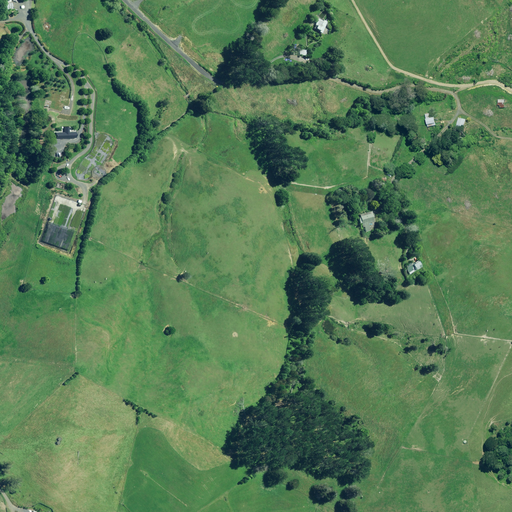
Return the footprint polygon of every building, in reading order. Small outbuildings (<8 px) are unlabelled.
[(317,19),(313,28),(318,31),(318,32),(320,33),(326,22),(323,20),(322,21),(317,19)] [(426,125),(427,124),(427,127),(435,125),(433,117),(431,117),(430,113),(425,114),(426,119),(425,119),(426,125)] [(455,127),(462,129),(465,119),(458,117),(455,127)] [(62,132),(53,132),(53,137),(55,137),(55,138),(75,138),(75,132),(68,132),(68,127),(62,127),(62,132)] [(361,228),(363,227),(364,232),(369,231),(368,223),(373,222),(371,213),(370,213),(370,212),(358,215),(361,228)] [(410,262),(404,266),(405,267),(404,267),(408,274),(420,266),(416,261),(411,264),(410,262)]
